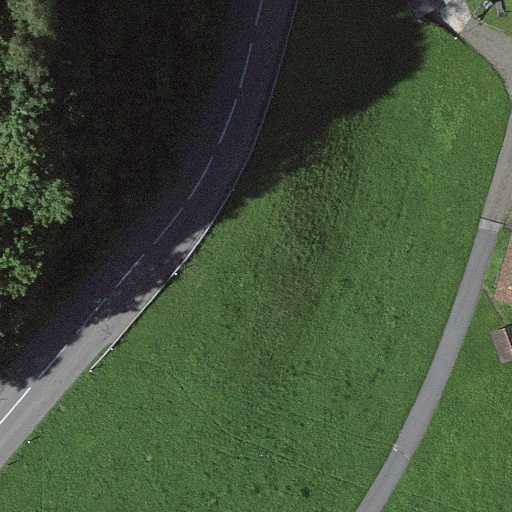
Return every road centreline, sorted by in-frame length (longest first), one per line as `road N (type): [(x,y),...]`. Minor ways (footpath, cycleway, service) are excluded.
road 1 (tertiary): [(0,426),(188,202),(241,91),(263,0)]
road 2 (track): [(511,156),(440,377),(369,511)]
